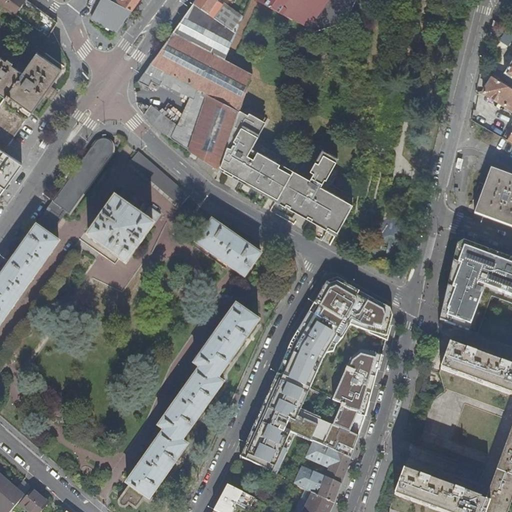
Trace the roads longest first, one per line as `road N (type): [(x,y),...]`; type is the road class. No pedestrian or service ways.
road 1 (residential): [(322,257),(196,511)]
road 2 (residential): [(322,257),(210,193),(105,85)]
road 3 (residential): [(433,214),(488,0)]
road 4 (residential): [(349,511),(369,471),(412,303)]
road 5 (secondary): [(105,85),(0,236)]
